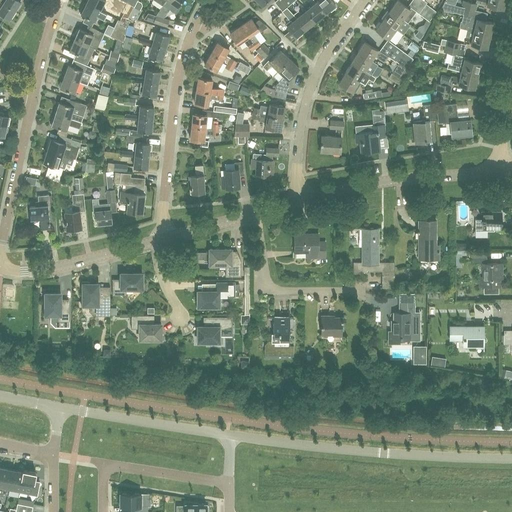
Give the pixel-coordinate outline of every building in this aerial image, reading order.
[(0,0),(0,1),(15,11),(15,10),(17,10),(20,6),(19,4),(20,2),(16,0),(0,0)] [(100,11),(105,0),(87,0),(86,3),(100,11)] [(283,11),(294,1),(293,0),(286,0),(279,7),(283,11)] [(335,5),(331,0),(314,0),(316,2),(325,13),(330,9),(331,11),(336,7),(335,5)] [(404,19),(408,22),(416,12),(398,0),(397,0),(391,9),(404,19)] [(476,10),(477,4),(463,0),(461,6),(476,10)] [(504,8),(505,0),(475,0),(475,2),(480,3),(504,8)] [(9,20),(15,11),(0,1),(0,6),(1,7),(0,8),(0,17),(2,19),(3,17),(9,20)] [(315,21),(325,13),(316,2),(306,10),(315,21)] [(100,11),(86,3),(83,8),(82,7),(79,13),(81,14),(80,14),(94,22),(97,16),(103,20),(106,14),(100,11)] [(433,16),(436,11),(426,4),(423,8),(433,16)] [(467,29),(490,35),(493,22),(485,20),(474,18),(476,10),(461,6),(454,5),(453,11),(460,13),(463,14),(461,22),(460,28),(467,30),(467,29)] [(306,29),(297,18),(296,18),(293,15),(287,7),(283,11),(282,11),(290,21),(285,24),(287,26),(295,37),(296,36),(297,38),(302,34),(301,33),(306,29)] [(429,21),(433,16),(423,8),(419,13),(429,21)] [(128,17),(137,19),(140,13),(133,9),(128,17)] [(306,10),(305,9),(300,13),(298,11),(293,15),(296,18),(297,18),(306,29),(315,21),(306,10)] [(397,29),(404,19),(391,9),(384,19),(397,29)] [(144,19),(148,21),(153,22),(156,15),(150,14),(147,13),(144,19)] [(169,19),(156,15),(153,22),(167,27),(169,19)] [(257,48),(261,45),(256,39),(257,38),(253,33),(259,29),(251,18),(240,25),(249,37),(257,48)] [(389,39),(397,29),(384,19),(376,29),(389,39)] [(123,42),(127,27),(129,23),(119,21),(117,20),(110,36),(115,39),(123,42)] [(257,48),(249,37),(240,25),(230,33),(238,44),(243,41),(247,46),(247,45),(251,52),(257,48)] [(88,46),(88,45),(93,34),(79,28),(74,39),(88,46)] [(487,47),(490,35),(467,29),(467,30),(465,36),(466,36),(464,42),(487,47)] [(165,47),(169,35),(156,31),(153,41),(140,37),(139,39),(165,47)] [(420,39),(424,34),(419,31),(415,35),(420,39)] [(88,66),(88,65),(83,63),(86,58),(89,59),(94,48),(88,45),(88,46),(74,39),(69,50),(75,53),(78,54),(75,60),(77,61),(88,66)] [(161,60),(165,47),(139,39),(138,42),(151,46),(148,56),(161,60)] [(446,40),(441,39),(440,44),(445,45),(465,50),(466,45),(446,40)] [(388,56),(378,50),(379,50),(365,41),(358,52),(372,60),(375,56),(384,62),(388,56)] [(222,60),(229,49),(217,42),(211,53),(222,60)] [(260,62),(264,58),(271,51),(263,43),(256,50),(258,53),(254,57),(260,62)] [(419,48),(412,43),(409,48),(415,53),(419,48)] [(465,50),(445,45),(443,52),(454,55),(463,57),(465,50)] [(279,70),(289,59),(280,50),(270,61),(269,60),(262,67),(267,71),(273,65),(279,70)] [(399,55),(410,63),(413,58),(403,51),(399,55)] [(372,74),(379,64),(372,60),(358,52),(352,62),(372,74)] [(216,71),(222,60),(211,53),(204,64),(216,71)] [(406,68),(410,63),(399,55),(395,61),(399,63),(406,68)] [(463,57),(454,55),(452,62),(451,68),(461,71),(478,75),(481,62),(464,58),(465,57),(463,57)] [(234,67),(237,62),(230,58),(227,62),(234,67)] [(141,68),(143,61),(135,59),(133,66),(141,68)] [(289,59),(279,70),(285,76),(276,85),(275,90),(269,88),(267,94),(273,96),(285,99),(288,86),(286,85),(288,80),(299,68),(289,59)] [(94,68),(88,65),(88,66),(77,61),(74,68),(68,65),(64,77),(78,82),(87,85),(89,79),(81,76),(82,71),(91,75),(94,68)] [(232,71),(234,67),(227,62),(225,67),(232,71)] [(372,75),(372,74),(352,62),(345,72),(359,81),(365,84),(369,79),(373,81),(376,77),(372,75)] [(113,75),(116,68),(104,63),(101,71),(112,76),(113,75)] [(408,69),(406,68),(399,63),(392,73),(402,79),(408,69)] [(157,83),(159,70),(146,68),(144,79),(130,77),(130,79),(157,83)] [(475,88),(478,75),(461,71),(460,78),(453,77),(453,76),(451,76),(450,77),(441,75),(439,83),(438,84),(436,84),(435,90),(451,93),(451,86),(450,86),(451,83),(452,83),(452,82),(475,88)] [(353,91),(359,81),(345,72),(339,82),(353,91)] [(399,84),(402,79),(392,73),(391,73),(388,78),(399,84)] [(74,93),(78,82),(64,77),(60,88),(74,93)] [(223,95),(224,89),(219,89),(219,88),(211,87),(212,80),(198,78),(196,91),(223,95)] [(155,96),(157,83),(130,79),(130,82),(141,83),(139,93),(142,94),(155,96)] [(237,91),(240,84),(239,84),(229,81),(227,87),(237,91)] [(248,96),(250,89),(241,86),(239,92),(248,96)] [(223,100),(223,95),(196,91),(194,103),(208,105),(209,98),(217,100),(217,99),(223,100)] [(377,97),(376,91),(363,93),(364,99),(377,97)] [(124,97),(119,97),(119,103),(123,104),(135,105),(136,98),(124,97)] [(55,114),(81,122),(83,117),(79,116),(79,114),(72,112),(74,107),(80,109),(82,103),(68,98),(66,104),(59,102),(58,103),(57,103),(55,109),(56,110),(55,114)] [(397,99),(398,111),(409,110),(407,98),(397,99)] [(283,118),(285,106),(270,103),(269,107),(261,105),(260,109),(254,107),(253,113),(283,118)] [(417,142),(431,141),(429,120),(435,119),(434,104),(423,105),(425,120),(415,121),(417,142)] [(152,119),(153,107),(140,105),(139,116),(139,118),(152,119)] [(456,120),(456,115),(455,105),(437,107),(439,123),(450,122),(452,136),(472,133),(470,119),(456,120)] [(0,125),(6,126),(6,125),(8,125),(10,118),(8,117),(8,116),(2,115),(2,112),(0,111),(0,125)] [(280,130),(283,118),(253,113),(252,117),(258,118),(258,120),(266,122),(265,127),(280,130)] [(79,128),(81,122),(55,114),(54,118),(52,117),(50,125),(52,125),(51,126),(66,130),(68,125),(79,128)] [(205,128),(207,116),(193,114),(192,126),(205,128)] [(150,132),(152,119),(139,118),(139,116),(132,115),(132,120),(139,121),(138,130),(138,131),(143,131),(150,132)] [(343,128),(343,121),(330,120),(329,128),(336,128),(335,136),(321,135),(320,151),(340,152),(341,136),(341,128),(343,128)] [(245,136),(249,136),(249,123),(235,123),(234,136),(238,136),(245,136)] [(362,151),(379,149),(377,136),(384,135),(383,124),(372,126),(373,132),(356,134),(357,140),(361,141),(362,151)] [(219,129),(211,128),(205,128),(192,126),(190,139),(194,140),(194,145),(208,147),(208,141),(204,140),(205,134),(218,136),(219,129)] [(49,147),(47,151),(68,157),(71,158),(76,159),(80,148),(81,143),(81,142),(66,137),(59,135),(57,141),(51,139),(50,139),(47,146),(49,147)] [(134,143),(133,150),(136,150),(135,152),(135,154),(148,156),(149,150),(151,151),(152,145),(150,144),(150,143),(137,142),(136,143),(134,143)] [(278,155),(279,149),(266,148),(266,154),(267,154),(266,161),(251,159),(250,167),(256,168),(256,174),(270,175),(270,170),(272,171),(273,161),(272,161),(273,155),(278,155)] [(68,157),(47,151),(44,162),(50,164),(47,171),(61,176),(63,169),(64,169),(66,163),(68,157)] [(128,151),(128,156),(135,157),(134,167),(147,169),(148,156),(135,154),(135,152),(128,151)] [(243,162),(234,162),(235,169),(224,169),(225,176),(221,176),(222,188),(226,188),(240,187),(239,175),(244,175),(243,162)] [(93,172),(95,164),(87,163),(85,171),(93,172)] [(127,172),(127,164),(114,163),(113,171),(127,172)] [(204,175),(203,165),(195,165),(195,176),(190,176),(191,193),(205,192),(204,175)] [(120,173),(115,172),(114,183),(119,183),(119,184),(129,185),(129,184),(135,185),(134,193),(121,191),(120,199),(127,200),(126,201),(129,201),(128,212),(142,213),(144,194),(143,194),(144,179),(130,177),(131,173),(120,172),(120,173)] [(113,189),(112,176),(107,177),(108,190),(106,190),(107,202),(116,201),(115,189),(113,189)] [(83,189),(82,177),(74,178),(76,189),(74,190),(74,195),(72,195),(73,203),(71,203),(72,212),(64,212),(65,221),(63,221),(64,223),(66,223),(66,229),(81,228),(79,212),(85,211),(83,193),(84,193),(83,189)] [(50,228),(48,206),(50,206),(49,194),(37,195),(38,206),(29,207),(30,218),(39,217),(40,229),(50,228)] [(99,204),(98,198),(91,198),(93,211),(96,211),(97,224),(112,222),(111,209),(110,209),(109,203),(99,204)] [(494,211),(482,212),(482,219),(477,219),(477,229),(501,229),(501,213),(501,211),(494,211)] [(438,260),(438,245),(435,245),(435,220),(418,220),(418,260),(438,260)] [(378,264),(378,228),(361,229),(362,265),(353,265),(353,273),(368,273),(368,272),(381,272),(381,288),(394,288),(394,264),(378,264)] [(325,258),(325,243),(317,243),(317,235),(293,235),(293,252),(306,252),(306,258),(325,258)] [(240,277),(240,262),(239,257),(230,257),(230,249),(209,249),(209,258),(207,258),(208,266),(218,266),(218,264),(225,264),(225,277),(240,277)] [(487,258),(486,250),(471,250),(471,258),(487,258)] [(484,286),(485,286),(485,292),(498,292),(498,285),(500,285),(500,273),(502,273),(502,263),(483,263),(484,276),(478,276),(479,286),(484,286)] [(142,282),(142,273),(121,273),(121,279),(112,279),(112,295),(125,295),(125,289),(133,289),(133,290),(143,290),(143,282),(142,282)] [(89,284),(89,282),(81,282),(81,292),(83,292),(83,296),(81,296),(81,307),(89,307),(89,305),(97,305),(97,312),(101,312),(101,316),(110,316),(110,314),(110,308),(110,296),(101,296),(99,295),(98,295),(98,283),(89,284)] [(196,308),(206,308),(206,306),(219,306),(219,298),(221,296),(233,296),(233,284),(209,284),(209,290),(208,291),(197,291),(197,300),(196,300),(196,308)] [(69,321),(69,302),(62,302),(60,300),(60,293),(45,293),(45,306),(43,306),(43,316),(51,316),(51,315),(57,315),(57,321),(69,321)] [(392,332),(389,332),(389,342),(399,343),(399,339),(411,339),(411,332),(416,332),(416,321),(413,321),(413,294),(400,294),(400,313),(394,313),(394,329),(392,329),(392,332)] [(162,341),(162,333),(160,333),(160,324),(150,324),(149,322),(149,315),(131,315),(131,329),(137,329),(139,331),(139,339),(151,339),(151,341),(162,341)] [(344,326),(344,318),(329,318),(329,316),(322,315),(321,334),(341,334),(341,326),(344,326)] [(231,326),(231,317),(206,317),(206,325),(204,326),(197,326),(197,342),(210,342),(210,343),(220,343),(220,335),(219,335),(219,329),(221,329),(231,326)] [(289,346),(289,318),(273,318),(273,342),(268,342),(265,346),(265,359),(293,359),(293,346),(289,346)] [(484,350),(484,326),(450,326),(450,339),(463,339),(463,346),(477,346),(477,350),(484,350)] [(241,359),(240,367),(248,368),(249,360),(241,359)] [(13,470),(2,468),(0,479),(0,488),(9,490),(13,470)] [(20,490),(24,470),(23,470),(23,472),(13,470),(9,490),(10,488),(20,490)] [(24,470),(20,490),(31,492),(33,481),(34,482),(36,473),(24,470)] [(120,493),(120,506),(134,506),(134,511),(147,511),(148,505),(144,505),(144,493),(120,493)] [(208,511),(208,506),(206,506),(206,504),(198,504),(198,502),(184,500),(183,511),(208,511)] [(17,503),(15,511),(31,511),(33,507),(17,503)]
